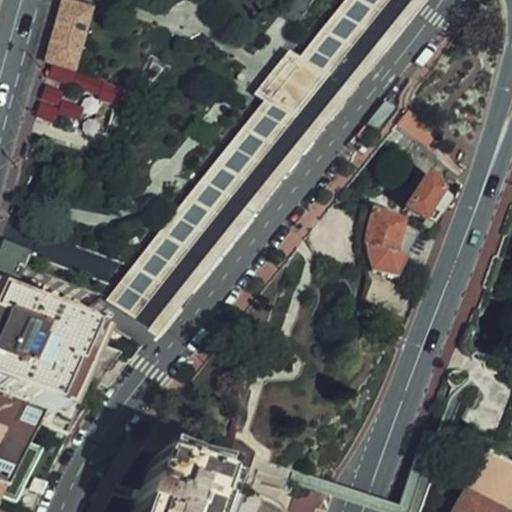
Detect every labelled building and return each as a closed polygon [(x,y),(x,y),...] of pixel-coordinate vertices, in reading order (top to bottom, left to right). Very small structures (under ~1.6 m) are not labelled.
[(88,309),(137,351),(421,0),(337,0),(295,53),(281,45),(244,94),(257,108),(88,309)] [(63,3),(57,2),(40,65),(46,67),(54,69),(78,76),(95,12),(63,3)] [(78,76),(54,69),(49,85),(74,91),(78,76)] [(415,110),(400,128),(429,152),(444,134),(415,110)] [(433,178),(410,211),(433,228),(457,195),(433,178)] [(413,221),(381,213),(370,253),(384,275),(404,280),(420,259),(404,255),(413,221)] [(0,388),(52,412),(93,326),(73,311),(11,287),(26,254),(2,244),(0,249),(0,388)] [(511,333),(500,371),(511,375),(511,333)] [(0,495),(38,420),(0,401),(0,495)] [(147,453),(126,511),(213,511),(224,480),(147,453)] [(476,465),(470,470),(453,498),(446,494),(435,511),(511,511),(511,473),(501,468),(492,464),(484,463),(476,465)]
